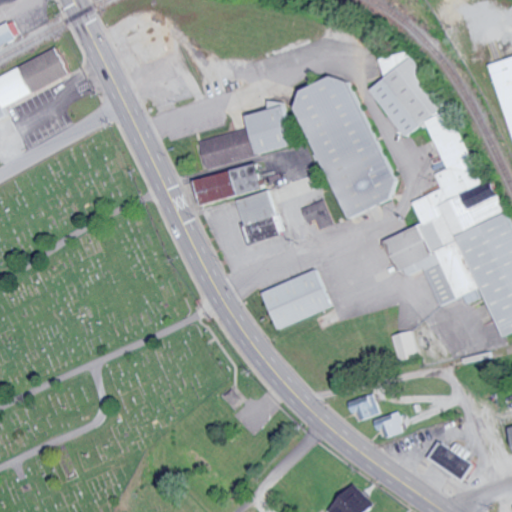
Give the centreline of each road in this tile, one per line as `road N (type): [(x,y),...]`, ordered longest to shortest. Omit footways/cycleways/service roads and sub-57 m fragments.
road 1 (primary): [(71,0),(250,341),(327,425),(443,511)]
road 2 (residential): [(220,296),(402,209),(408,180),(361,83),(346,60),(323,60),(138,136)]
road 3 (residential): [(302,402),(511,351)]
road 4 (residential): [(0,175),(124,107)]
road 5 (residential): [(240,511),(327,425)]
